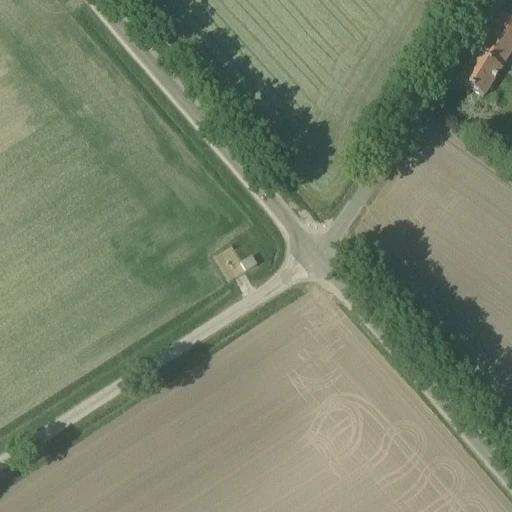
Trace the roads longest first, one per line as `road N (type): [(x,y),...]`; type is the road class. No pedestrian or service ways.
road 1 (unclassified): [(0,461),(322,240)]
road 2 (unclassified): [(322,240),(109,0)]
road 3 (unclassified): [(322,240),(364,191),(484,0)]
road 4 (unclassified): [(511,454),(322,240)]
